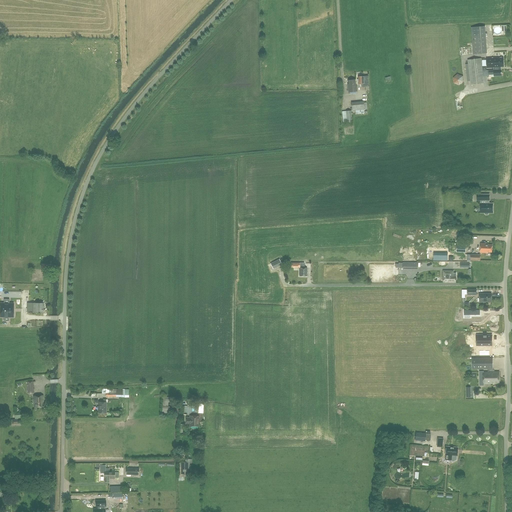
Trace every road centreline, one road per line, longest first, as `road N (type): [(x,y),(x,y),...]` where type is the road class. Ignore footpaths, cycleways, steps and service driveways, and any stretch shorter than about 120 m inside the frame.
road 1 (unclassified): [(60,511),(65,271),(81,198),(124,117),(231,0)]
road 2 (unclassified): [(506,511),(504,283),(511,206)]
